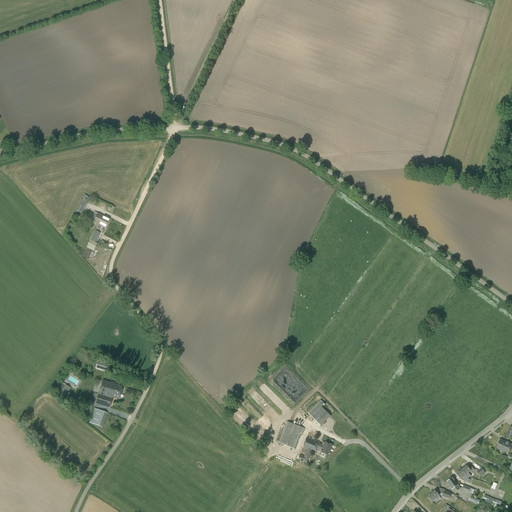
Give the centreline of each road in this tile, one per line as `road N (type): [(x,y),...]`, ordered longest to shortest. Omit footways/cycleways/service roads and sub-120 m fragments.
road 1 (unclassified): [(74,511),(159,358),(152,331),(110,268),(175,127)]
road 2 (unclassified): [(511,303),(295,150),(175,127)]
road 3 (unclassified): [(175,127),(91,132),(0,154)]
road 4 (tertiary): [(393,511),(511,405)]
road 5 (unclassified): [(175,127),(157,0)]
